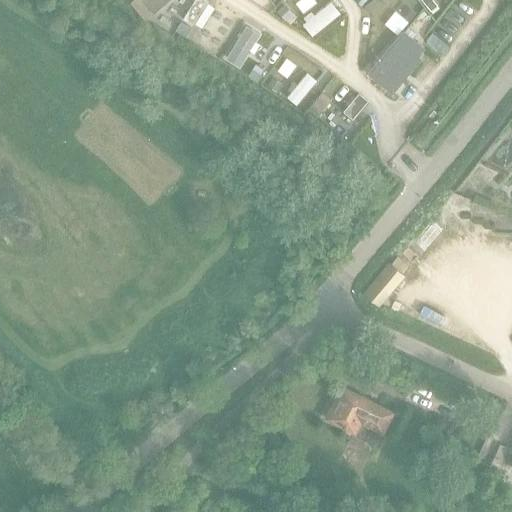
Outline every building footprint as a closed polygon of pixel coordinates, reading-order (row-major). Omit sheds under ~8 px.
[(85,0),(93,8),(102,0),(85,0)] [(137,0),(131,6),(144,21),(153,13),(151,11),(163,0),(137,0)] [(326,14),(313,0),(297,0),(317,23),(326,14)] [(157,17),(185,51),(194,43),(166,9),(157,17)] [(456,41),(430,9),(418,18),(444,50),(456,41)] [(368,71),(389,90),(416,57),(413,55),(420,47),(401,31),(368,71)] [(323,92),(308,107),(316,113),(330,98),(323,92)] [(402,273),(408,265),(395,255),(389,263),(387,261),(361,293),(376,306),(403,274),(402,273)] [(358,420),(380,431),(390,411),(339,386),(324,417),(352,431),(358,420)]
